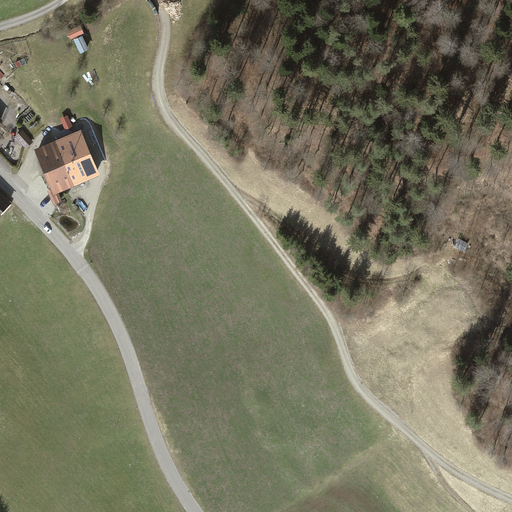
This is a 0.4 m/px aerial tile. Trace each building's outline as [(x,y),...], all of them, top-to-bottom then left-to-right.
[(67,31),(70,39),(84,32),(80,24),(67,31)] [(82,35),(74,39),(80,52),(89,48),(82,35)] [(90,117),(88,112),(81,115),(84,120),(90,117)] [(21,129),(15,136),(24,146),(26,147),(32,141),(21,129)] [(98,173),(80,129),(56,139),(74,183),(98,173)] [(58,190),(74,183),(56,139),(34,148),(50,187),(47,188),(54,203),(62,200),(58,190)] [(72,190),(75,196),(86,192),(83,185),(72,190)] [(44,207),(54,203),(47,188),(46,186),(37,190),(44,207)] [(0,211),(10,202),(0,191),(0,211)] [(458,238),(454,245),(464,250),(468,243),(458,238)]
